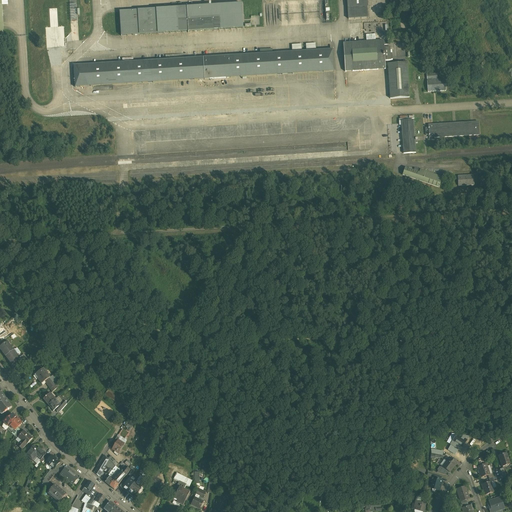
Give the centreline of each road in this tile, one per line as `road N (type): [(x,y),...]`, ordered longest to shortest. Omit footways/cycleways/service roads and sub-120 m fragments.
road 1 (track): [(177,339),(511,341)]
road 2 (unknown): [(316,114),(300,93),(264,85),(86,98)]
road 3 (residential): [(0,370),(61,453),(134,511)]
road 4 (track): [(0,275),(22,267),(177,339)]
road 5 (track): [(110,442),(177,339)]
